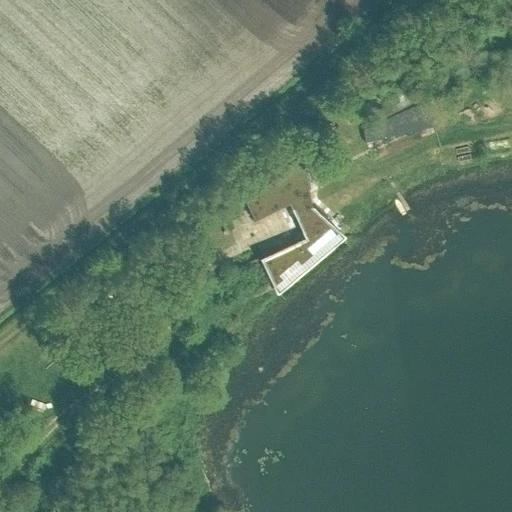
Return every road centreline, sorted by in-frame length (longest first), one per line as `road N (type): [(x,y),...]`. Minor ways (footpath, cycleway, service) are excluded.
road 1 (track): [(0,337),(417,0)]
road 2 (unknown): [(0,486),(73,406),(154,355),(207,271),(237,251)]
